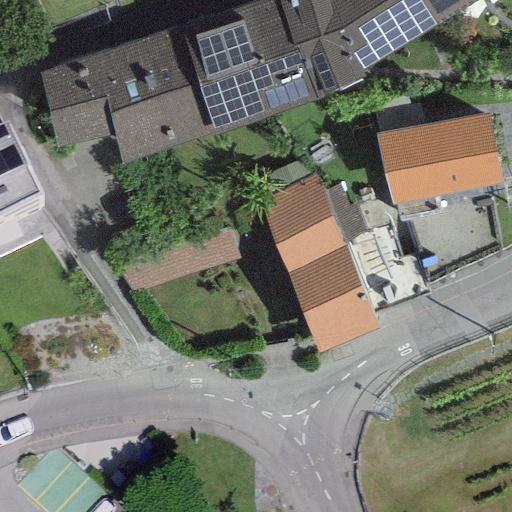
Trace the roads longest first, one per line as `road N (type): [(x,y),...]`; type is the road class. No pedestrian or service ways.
road 1 (residential): [(42,127),(236,408)]
road 2 (residential): [(511,289),(338,384),(236,408)]
road 3 (residential): [(236,408),(139,408),(0,437)]
road 4 (residential): [(9,55),(177,0)]
road 5 (residential): [(320,511),(236,408)]
